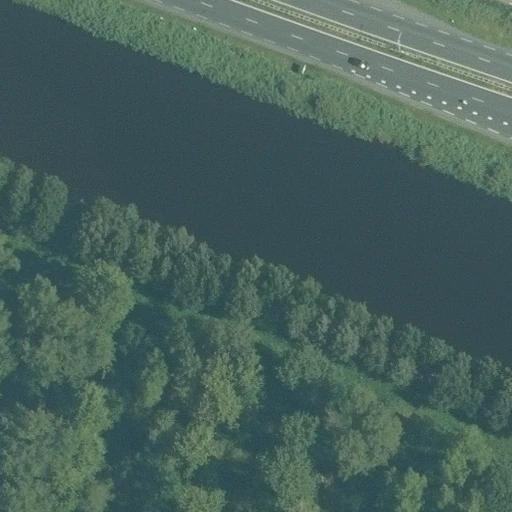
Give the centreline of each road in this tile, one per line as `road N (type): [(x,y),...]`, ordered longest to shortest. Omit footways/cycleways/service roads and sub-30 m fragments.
road 1 (trunk): [(194,0),(511,111)]
road 2 (trunk): [(511,68),(314,0)]
